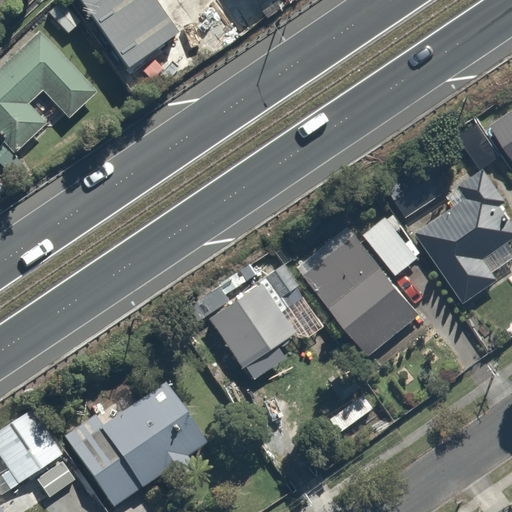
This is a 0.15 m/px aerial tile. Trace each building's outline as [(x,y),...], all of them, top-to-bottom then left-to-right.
[(150,37),(124,0),(48,0),(100,73),(150,37)] [(14,51),(0,64),(0,154),(34,122),(41,129),(67,104),(14,51)] [(511,113),(496,124),(511,147),(511,113)] [(455,206),(420,230),(470,303),(504,279),(492,261),(511,246),(511,215),(508,209),(511,206),(511,197),(491,167),(449,197),(455,206)] [(431,170),(393,194),(408,219),(447,195),(431,170)] [(393,214),(368,235),(402,276),(428,255),(393,214)] [(355,224),(302,269),(377,358),(430,314),(355,224)] [(289,269),(221,318),(230,331),(217,341),(228,356),(233,352),(248,372),(302,334),(281,306),(304,290),(289,269)] [(99,414),(65,438),(116,511),(121,511),(172,477),(177,484),(200,468),(194,459),(215,445),(172,384),(109,428),(99,414)] [(37,409),(0,433),(0,454),(10,469),(0,475),(0,476),(20,507),(62,479),(55,467),(69,458),(37,409)]
